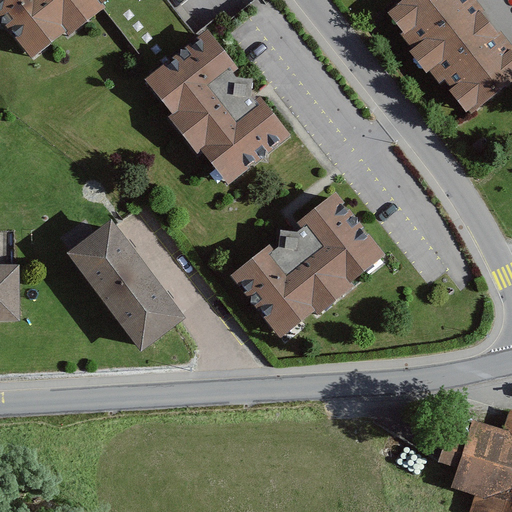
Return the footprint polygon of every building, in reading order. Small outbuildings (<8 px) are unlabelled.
[(0,0),(0,40),(17,64),(102,0),(0,0)] [(511,74),(511,68),(457,0),(401,0),(376,20),(455,120),(511,74)] [(237,82),(221,82),(219,79),(224,75),(193,37),(132,87),(217,192),(280,141),(244,98),(238,103),(236,100),(237,82)] [(267,237),(266,253),(263,255),(259,250),(220,280),(267,342),(376,261),(327,197),(282,230),(287,237),(284,239),(267,237)] [(111,222),(69,256),(146,349),(187,315),(111,222)] [(19,266),(0,265),(0,319),(19,319),(19,266)] [(511,511),(511,418),(502,415),(496,434),(462,424),(457,440),(439,435),(428,469),(446,474),(440,492),(475,502),(471,511),(511,511)]
